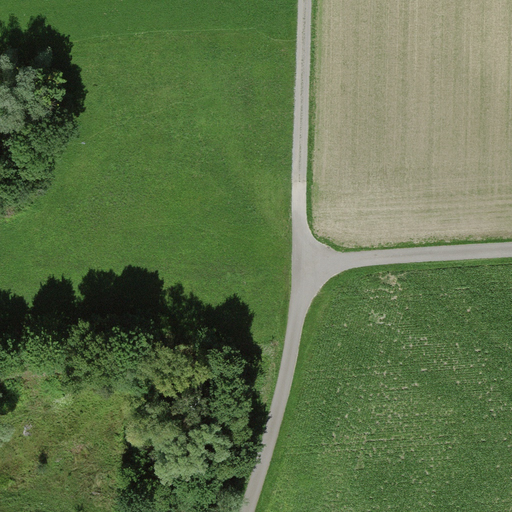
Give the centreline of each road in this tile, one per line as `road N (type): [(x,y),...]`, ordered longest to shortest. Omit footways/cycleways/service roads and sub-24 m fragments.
road 1 (track): [(309,262),(302,184),(308,0)]
road 2 (track): [(309,262),(283,395),(247,511)]
road 3 (track): [(511,249),(309,262)]
